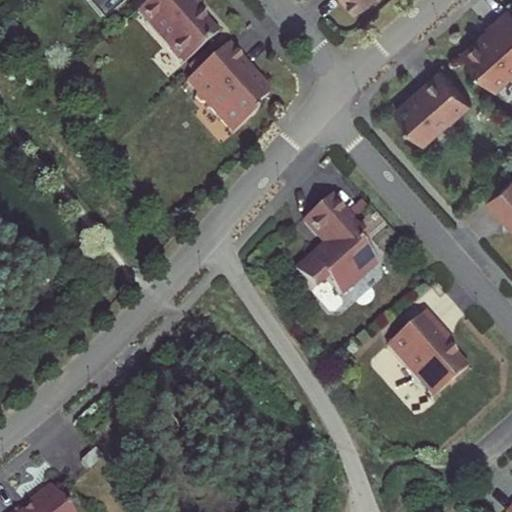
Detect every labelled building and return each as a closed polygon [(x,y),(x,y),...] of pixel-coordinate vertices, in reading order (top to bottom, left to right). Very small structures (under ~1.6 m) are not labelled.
[(87,0),(104,19),(125,0),(87,0)] [(193,0),(147,0),(136,10),(182,63),(216,32),(199,13),(190,3),(193,0)] [(203,9),(195,0),(193,0),(190,3),(199,13),(203,9)] [(350,0),(358,9),(368,0),(350,0)] [(511,72),(511,16),(510,14),(489,33),(492,37),(484,45),(483,43),(480,44),(464,59),(492,91),(511,72)] [(247,66),(227,43),(185,80),(195,92),(194,92),(194,97),(199,103),(204,103),(205,102),(232,134),(255,113),(255,106),(267,95),(268,81),(254,80),(244,69),(247,66)] [(472,110),(440,75),(420,94),(421,95),(396,118),(423,148),(448,125),(451,129),(472,110)] [(511,183),(486,206),(504,227),(508,224),(511,228),(511,183)] [(364,239),(329,200),(302,224),(325,248),(295,275),(312,293),(324,282),(339,298),(375,265),(358,245),(364,239)] [(439,338),(443,334),(424,312),(387,345),(434,398),(467,369),(448,348),(439,338)] [(452,344),(443,334),(439,338),(448,348),(452,344)] [(81,462),(88,470),(103,458),(96,449),(81,462)] [(69,511),(53,487),(35,499),(33,506),(24,511),(69,511)]
